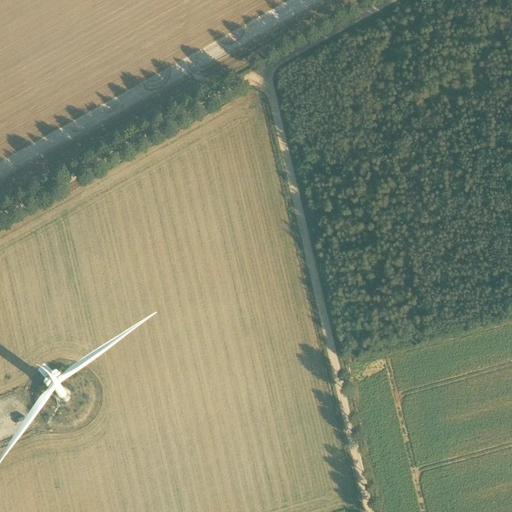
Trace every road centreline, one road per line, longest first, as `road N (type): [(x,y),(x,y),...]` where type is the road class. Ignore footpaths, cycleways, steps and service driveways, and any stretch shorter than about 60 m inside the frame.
road 1 (track): [(264,71),(368,511)]
road 2 (track): [(270,69),(0,216)]
road 3 (track): [(270,69),(389,0)]
